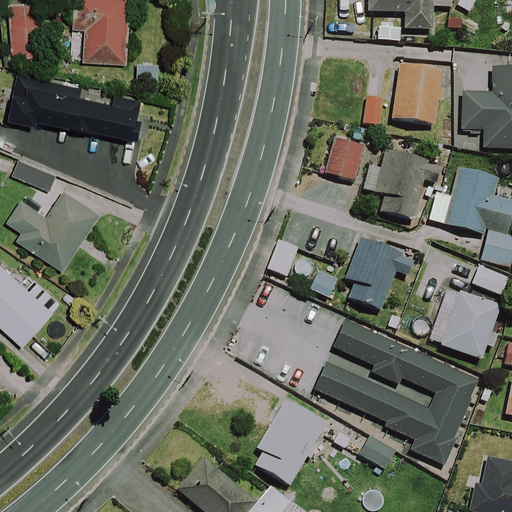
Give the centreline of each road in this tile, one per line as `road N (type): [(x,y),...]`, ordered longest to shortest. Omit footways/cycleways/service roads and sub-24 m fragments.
road 1 (primary): [(286,0),(256,177),(227,254),(152,385),(34,511)]
road 2 (primary): [(0,472),(60,421),(117,352),(166,266),(202,179),(231,0)]
